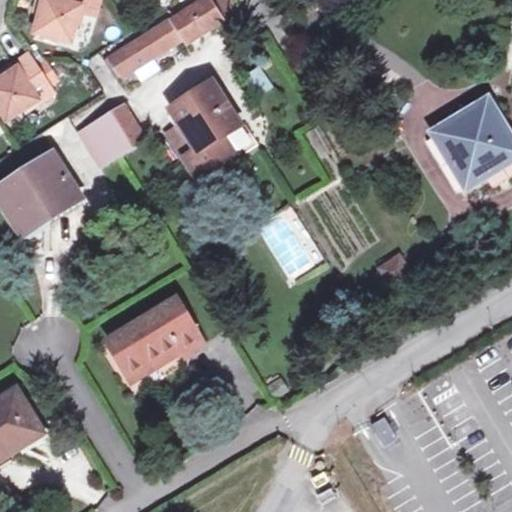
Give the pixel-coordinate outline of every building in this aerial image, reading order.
[(87,0),(44,0),(41,12),(36,33),(73,42),(83,7),(85,7),(87,0)] [(118,81),(137,69),(143,78),(159,68),(153,58),(183,39),(186,44),(222,21),(218,15),(209,0),(204,0),(171,21),(169,18),(104,58),(118,81)] [(227,0),(209,0),(218,15),(232,7),(227,0)] [(39,69),(30,54),(15,64),(18,68),(4,77),(0,79),(0,108),(8,121),(39,101),(40,103),(55,93),(50,86),(39,69)] [(39,69),(50,86),(59,80),(48,63),(39,69)] [(15,64),(1,73),(4,77),(18,68),(15,64)] [(252,96),(265,88),(256,74),(243,82),(252,96)] [(173,111),(197,151),(185,159),(197,178),(251,144),(214,85),(173,111)] [(436,138),(467,187),(484,177),(481,172),(511,151),(511,142),(487,101),(434,134),(436,138)] [(123,105),(98,120),(120,154),(144,139),(123,105)] [(120,154),(98,120),(80,132),(102,169),(122,157),(120,154)] [(307,133),(322,157),(331,152),(315,127),(307,133)] [(467,187),(436,138),(427,143),(458,192),(467,187)] [(45,215),(48,220),(80,200),(53,156),(0,191),(0,198),(21,231),(45,215)] [(24,236),(48,220),(45,215),(21,231),(24,236)] [(381,270),(387,280),(398,299),(418,287),(400,256),(379,268),(381,270)] [(387,280),(381,270),(374,274),(380,284),(387,280)] [(109,342),(132,380),(182,350),(185,355),(203,344),(176,300),(109,342)] [(15,443),(39,427),(16,391),(0,401),(0,459),(19,448),(15,443)] [(385,419),(372,427),(384,448),(398,440),(385,419)] [(43,433),(39,427),(15,443),(19,448),(43,433)]
